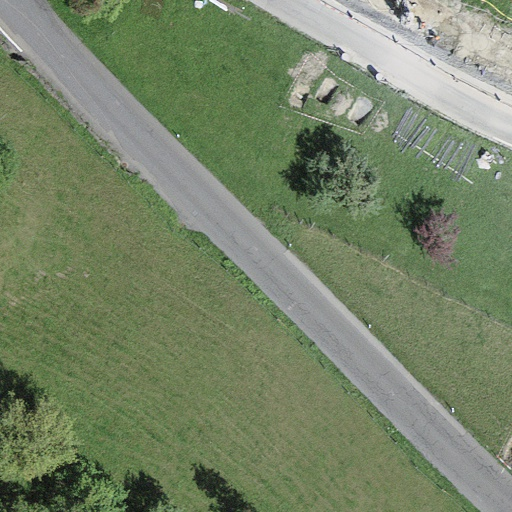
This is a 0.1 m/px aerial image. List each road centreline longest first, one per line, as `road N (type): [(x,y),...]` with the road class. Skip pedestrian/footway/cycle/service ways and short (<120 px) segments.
road 1 (tertiary): [(511,509),(84,83),(11,0)]
road 2 (tertiary): [(290,0),(511,117)]
